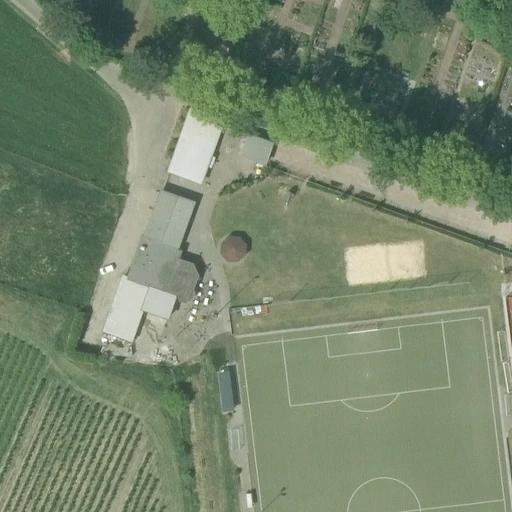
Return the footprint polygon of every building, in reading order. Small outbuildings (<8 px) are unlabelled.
[(190,110),(167,173),(199,184),(222,122),(190,110)] [(246,135),(238,158),(265,167),(273,143),(246,135)] [(142,237),(127,280),(126,281),(174,298),(178,299),(179,301),(184,303),(190,300),(191,295),(190,293),(196,277),(192,269),(175,263),(163,258),(166,248),(175,251),(192,205),(160,193),(144,237),(142,237)] [(236,242),(229,242),(224,247),(224,254),(228,259),(235,259),(240,254),(241,248),(236,242)] [(126,281),(127,280),(122,278),(102,333),(130,342),(141,311),(166,320),(174,298),(126,281)]
